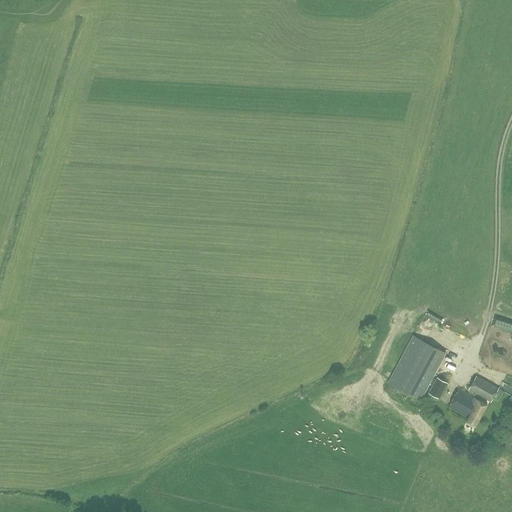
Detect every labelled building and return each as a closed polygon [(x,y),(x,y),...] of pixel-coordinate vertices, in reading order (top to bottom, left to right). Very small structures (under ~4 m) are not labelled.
[(455,328),(448,337),(455,342),(461,333),(455,328)] [(421,400),(446,353),(415,336),(389,383),(421,400)] [(469,389),(491,402),(499,388),(477,376),(469,389)] [(447,383),(438,378),(429,393),(439,398),(447,383)] [(459,389),(449,407),(469,418),(468,422),(476,426),(487,404),(459,389)] [(442,421),(443,408),(425,408),(424,424),(427,424),(427,421),(442,421)]
